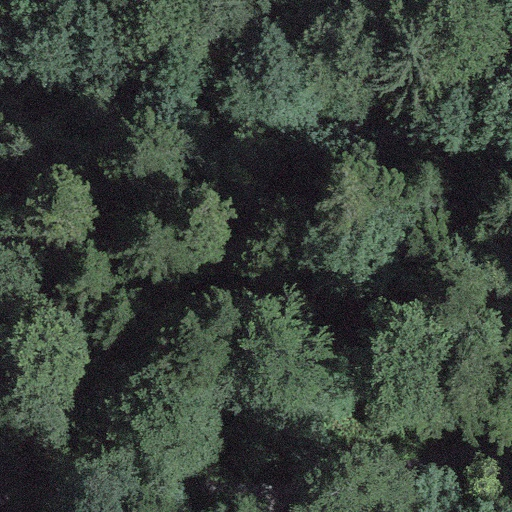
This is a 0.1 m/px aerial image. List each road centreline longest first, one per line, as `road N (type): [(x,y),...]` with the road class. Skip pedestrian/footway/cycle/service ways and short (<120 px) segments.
road 1 (track): [(0,494),(88,472),(183,486),(375,485),(511,446)]
road 2 (track): [(511,160),(0,98)]
